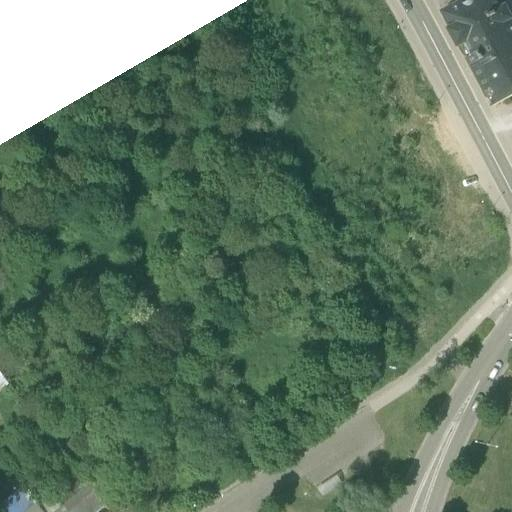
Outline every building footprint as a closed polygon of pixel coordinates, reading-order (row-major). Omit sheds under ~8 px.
[(464,56),(491,107),(511,96),(511,0),(463,0),(441,12),(458,45),(462,44),(468,56),(466,57),(465,55),(464,56)] [(0,374),(0,391),(8,386),(0,374)] [(53,427),(44,433),(71,463),(77,459),(60,430),(57,425),(53,427)] [(33,500),(42,511),(141,511),(119,484),(100,500),(94,493),(97,490),(81,472),(72,479),(72,487),(57,500),(38,497),(33,500)] [(315,489),(321,497),(341,484),(335,475),(315,489)] [(42,511),(33,500),(21,486),(15,489),(17,492),(1,502),(7,511),(42,511)]
